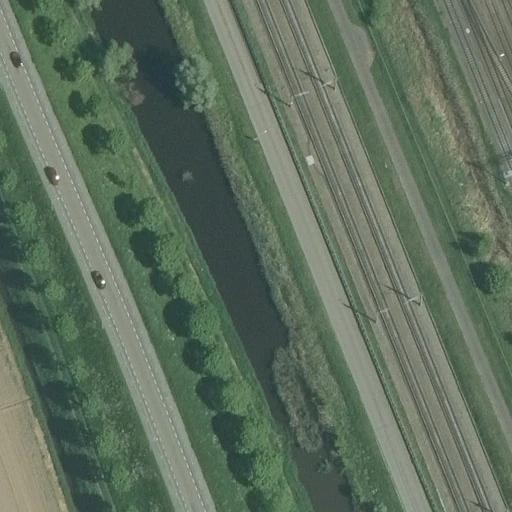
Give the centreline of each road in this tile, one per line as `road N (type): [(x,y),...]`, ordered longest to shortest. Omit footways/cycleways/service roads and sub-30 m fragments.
road 1 (unclassified): [(425,511),(217,0)]
road 2 (secondary): [(194,511),(0,26)]
